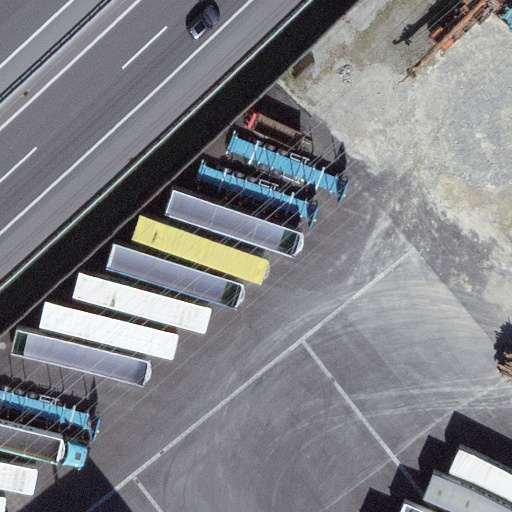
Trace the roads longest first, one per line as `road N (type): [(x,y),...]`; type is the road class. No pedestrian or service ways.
road 1 (unknown): [(511,388),(444,297),(419,280),(393,276),(339,293),(275,340),(91,511)]
road 2 (motorway): [(0,207),(218,0)]
